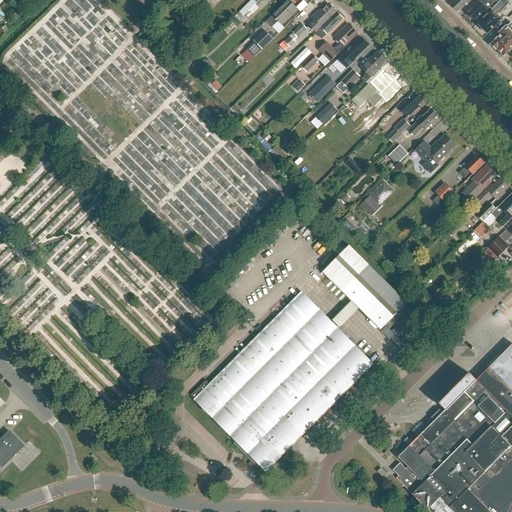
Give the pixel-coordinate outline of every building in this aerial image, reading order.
[(136,0),(144,8),(152,0),(136,0)] [(258,2),(260,5),(265,0),(252,0),(239,13),(243,17),(258,2)] [(455,0),(451,5),(458,11),(465,4),(467,5),(471,0),(455,0)] [(479,0),(466,13),(474,21),(480,15),(481,16),(487,10),(496,1),(494,0),(479,0)] [(500,13),(509,3),(506,0),(500,0),(477,23),(487,33),(500,20),(496,15),(499,12),(500,13)] [(272,28),(279,21),(281,24),(289,17),(288,16),(296,8),(288,1),(266,23),(271,28),(272,28)] [(316,33),(336,12),(328,4),(320,12),(319,10),(311,18),(314,21),(309,26),(316,33)] [(322,39),(343,19),(336,12),(316,33),(322,39)] [(297,38),(306,29),(301,23),(292,33),(297,38)] [(503,55),(511,46),(511,24),(510,23),(506,27),(504,25),(498,32),(501,35),(491,44),(496,49),(503,55)] [(348,41),(356,33),(353,31),(354,30),(351,27),(350,28),(347,25),(341,31),(341,30),(334,37),(340,43),(333,50),(326,43),(318,50),(330,62),(345,47),(344,46),(349,42),(348,41)] [(273,39),(264,30),(254,41),(255,42),(247,50),(255,58),(273,39)] [(290,48),(296,42),(290,36),(284,42),(290,48)] [(352,60),(368,45),(361,37),(346,52),(347,52),(345,53),(344,52),(337,59),(346,68),(353,61),(352,60)] [(303,62),(312,54),(307,48),(298,57),(303,62)] [(362,79),(366,84),(372,78),(371,77),(379,69),(378,68),(385,61),(377,53),(371,59),(370,58),(361,67),(365,71),(365,77),(362,79)] [(307,73),(319,61),(312,54),(300,66),(307,73)] [(205,59),(195,68),(202,76),(212,67),(205,59)] [(393,80),(399,74),(389,64),(381,72),(380,70),(374,77),(375,78),(370,83),(375,88),(379,83),(386,89),(394,81),(393,80)] [(360,77),(353,70),(341,83),(342,83),(337,88),(344,94),(360,77)] [(189,86),(193,82),(188,76),(184,81),(189,86)] [(297,93),(305,85),(299,79),(291,86),(297,93)] [(217,92),(222,87),(216,81),(211,85),(217,92)] [(328,91),(319,83),(308,94),(317,103),(328,91)] [(368,101),(376,92),(368,85),(352,101),(360,109),(367,101),(368,101)] [(417,105),(421,100),(414,93),(406,101),(404,99),(397,107),(407,117),(418,107),(417,105)] [(315,118),(322,125),(337,111),(330,103),(315,118)] [(237,114),(241,109),(236,104),(231,108),(237,114)] [(430,123),(437,116),(435,115),(436,112),(434,111),(432,111),(430,109),(422,117),(421,116),(415,121),(416,122),(407,130),(414,137),(422,128),(424,130),(431,124),(430,123)] [(393,144),(410,126),(403,119),(394,128),(395,129),(387,138),(393,144)] [(267,142),(271,138),(266,133),(262,137),(267,142)] [(424,142),(415,151),(426,162),(422,166),(431,174),(439,166),(438,164),(455,146),(444,136),(438,142),(437,141),(430,148),(424,142)] [(292,156),(296,152),(287,142),(282,147),(292,156)] [(396,166),(408,154),(399,146),(388,157),(396,166)] [(472,175),(484,163),(483,162),(482,161),(481,159),(479,159),(476,156),(464,167),(465,168),(459,174),(464,179),(470,173),(472,175)] [(356,175),(362,170),(357,165),(352,170),(356,175)] [(490,181),(497,175),(487,165),(472,180),(473,182),(463,193),(472,201),(491,182),(490,181)] [(491,186),(477,200),(482,205),(491,195),(497,201),(505,193),(504,192),(508,187),(500,179),(493,187),(491,186)] [(380,201),(392,189),(384,181),(372,193),(380,201)] [(439,208),(454,194),(444,184),(435,193),(438,196),(432,202),(439,208)] [(344,204),(350,198),(346,194),(340,200),(344,204)] [(499,206),(491,214),(497,220),(497,221),(503,227),(511,217),(511,194),(500,207),(499,206)] [(483,221),(495,209),(489,203),(476,215),(483,222),(483,221)] [(436,226),(446,216),(441,211),(431,221),(436,226)] [(457,221),(446,231),(452,237),(462,226),(457,221)] [(482,239),(491,229),(483,221),(483,222),(474,231),(482,239)] [(500,237),(488,248),(497,258),(509,246),(500,237)] [(372,246),(380,254),(384,250),(376,241),(372,246)] [(385,326),(408,303),(370,265),(369,265),(356,252),(350,245),(325,270),(331,277),(340,285),(343,282),(347,287),(346,288),(385,326)] [(400,265),(404,261),(398,255),(394,259),(400,265)] [(266,471),(373,364),(337,327),(340,325),(335,320),(332,322),(302,292),(257,337),(210,384),(206,381),(191,395),(195,399),(195,400),(236,441),(234,444),(258,468),(260,465),(266,471)] [(423,335),(431,327),(427,324),(419,331),(423,335)] [(425,431),(413,444),(409,439),(405,443),(410,447),(399,458),(408,467),(406,469),(401,464),(392,474),(428,510),(430,508),(434,511),(511,511),(511,344),(476,381),(470,374),(440,404),(446,410),(425,431)] [(378,380),(386,372),(382,368),(374,376),(378,380)] [(0,439),(0,468),(23,446),(8,432),(0,439)] [(389,473),(383,468),(379,471),(385,478),(389,473)]
